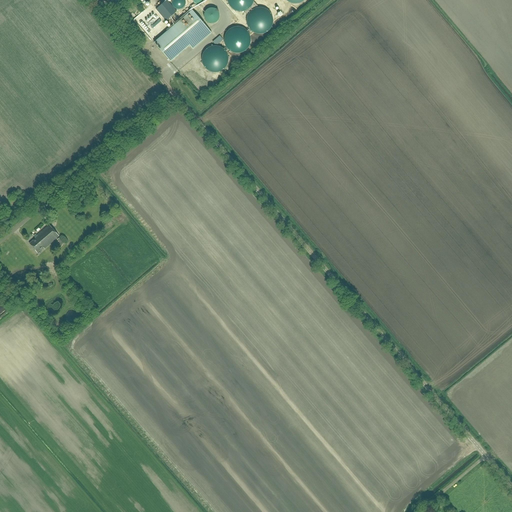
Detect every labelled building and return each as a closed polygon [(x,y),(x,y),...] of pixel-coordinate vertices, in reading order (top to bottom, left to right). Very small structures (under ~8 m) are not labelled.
[(192,10),(154,43),(170,62),(189,46),(192,50),(212,33),(192,10)] [(160,20),(152,26),(154,28),(161,21),(160,20)] [(150,31),(142,22),(140,23),(148,33),(150,31)] [(37,235),(37,236),(46,247),(59,236),(49,225),(37,235)] [(44,249),(46,247),(37,236),(35,238),(35,239),(29,244),(37,253),(43,248),(44,249)]
